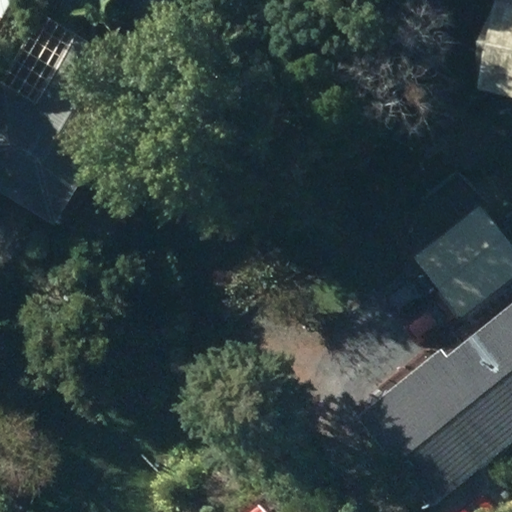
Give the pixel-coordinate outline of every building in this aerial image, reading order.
[(0,0),(0,7),(23,21),(35,0),(0,0)] [(12,86),(0,106),(0,181),(81,228),(168,78),(91,34),(49,108),(12,86)] [(511,40),(500,93),(511,95),(511,40)] [(511,238),(490,210),(426,260),(475,322),(511,293),(511,238)] [(462,353),(374,423),(442,508),(511,452),(511,323),(467,359),(462,353)]
